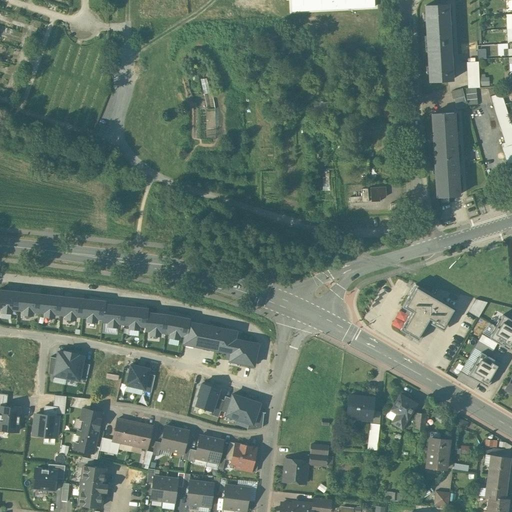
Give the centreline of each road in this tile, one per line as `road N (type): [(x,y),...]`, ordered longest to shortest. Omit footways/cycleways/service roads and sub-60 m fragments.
road 1 (residential): [(260,389),(267,336),(130,295),(0,277)]
road 2 (tertiary): [(302,310),(206,278),(0,245)]
road 3 (residential): [(430,245),(414,172),(404,0)]
road 4 (tertiary): [(511,429),(302,310)]
road 5 (residential): [(260,389),(44,337)]
road 6 (residential): [(270,439),(108,407)]
road 7 (tertiary): [(430,245),(340,276),(302,310)]
